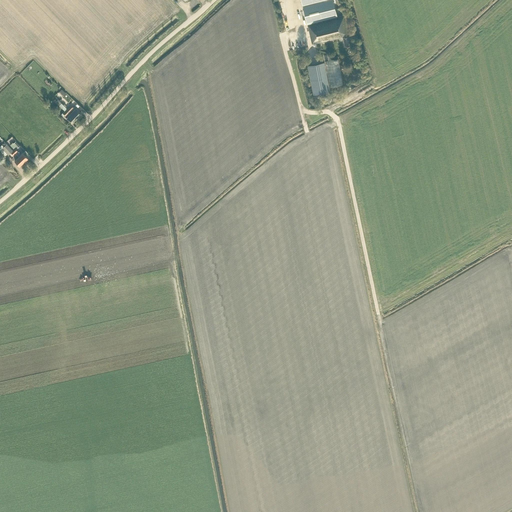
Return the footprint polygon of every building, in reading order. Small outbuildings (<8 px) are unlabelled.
[(316,22),(317,21),(318,21),(322,20),(322,19),(337,15),(333,0),(321,0),(303,5),(305,13),(307,23),(316,21),(316,22)] [(313,44),(343,37),(345,46),(351,44),(344,15),(322,20),(318,21),(317,21),(316,22),(308,24),(313,44)] [(330,86),(343,84),(338,59),(325,61),(330,86)] [(330,91),(324,61),(308,65),(314,94),(330,91)] [(71,113),(76,118),(81,113),(76,108),(71,113)] [(66,118),(71,123),(76,118),(71,113),(66,118)] [(16,146),(17,148),(20,145),(15,141),(13,143),(12,142),(9,145),(11,147),(13,149),(16,146)] [(13,155),(15,153),(13,151),(6,144),(3,147),(1,145),(0,145),(0,151),(5,156),(7,154),(8,155),(11,153),(13,155)] [(13,151),(15,153),(23,162),(27,158),(23,153),(20,155),(17,151),(15,149),(13,151)] [(23,162),(18,157),(15,153),(13,155),(16,159),(14,160),(19,166),(23,162)]
